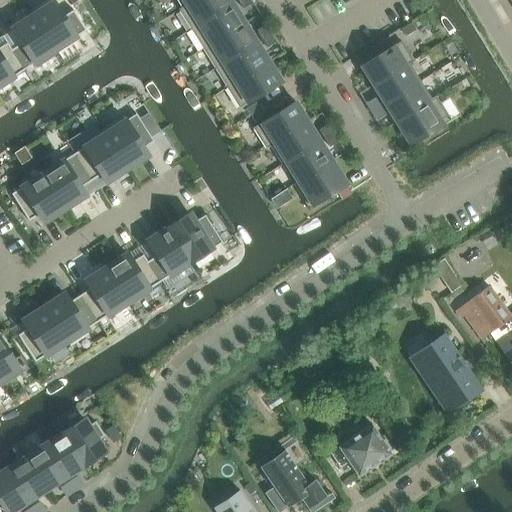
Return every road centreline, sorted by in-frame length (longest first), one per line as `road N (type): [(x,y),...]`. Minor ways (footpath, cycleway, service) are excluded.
road 1 (residential): [(79,511),(129,476),(181,376),(406,220)]
road 2 (residential): [(406,220),(272,0)]
road 3 (residential): [(0,291),(180,178)]
road 4 (residential): [(386,511),(511,430)]
